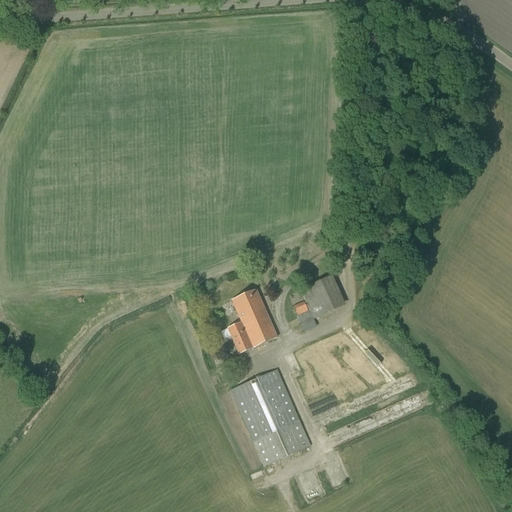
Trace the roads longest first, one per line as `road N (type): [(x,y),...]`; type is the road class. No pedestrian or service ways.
road 1 (unknown): [(349,0),(348,312)]
road 2 (tertiary): [(0,22),(307,0)]
road 3 (tertiary): [(382,0),(443,21),(511,66)]
